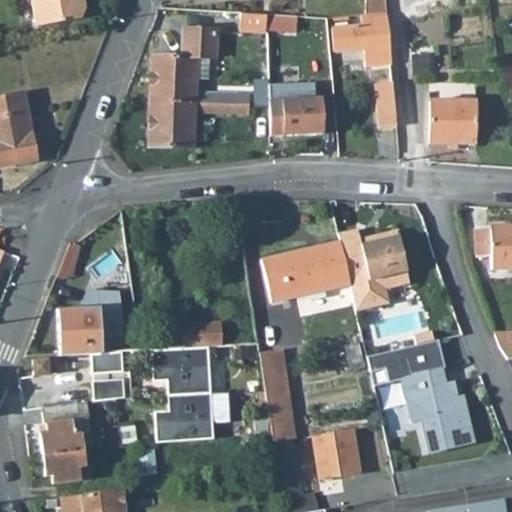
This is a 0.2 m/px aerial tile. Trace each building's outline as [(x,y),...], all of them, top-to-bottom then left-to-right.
[(30,0),(36,27),(78,18),(83,8),(81,0),(30,0)] [(365,0),(364,16),(385,14),(383,0),(365,0)] [(238,31),(266,33),(266,15),(239,14),(238,31)] [(332,52),(362,50),(363,63),(377,62),(378,72),(390,70),(390,62),(385,14),(364,16),(360,16),(360,27),(330,29),(332,52)] [(181,58),(151,57),(149,102),(248,105),(248,96),(194,95),(194,80),(207,80),(206,59),(214,59),(215,31),(182,30),(181,58)] [(267,80),(268,106),(269,137),(322,135),(321,99),(279,100),(279,75),(276,75),(276,55),(267,56),(267,80)] [(390,70),(391,78),(399,78),(398,62),(390,62),(390,70)] [(254,106),(268,106),(267,80),(254,80),(254,106)] [(395,127),(392,83),(374,85),(378,129),(395,127)] [(0,168),(34,161),(21,92),(0,96),(0,168)] [(428,101),(428,144),(473,144),(473,102),(428,101)] [(149,102),(147,147),(191,149),(193,114),(248,115),(248,105),(149,102)] [(511,268),(511,225),(474,227),(475,257),(489,257),(489,270),(511,268)] [(337,234),(339,242),(349,285),(355,311),(388,304),(385,289),(408,284),(396,231),(371,237),(372,242),(360,245),(359,239),(357,230),(337,234)] [(372,242),(371,237),(359,239),(360,245),(372,242)] [(260,260),(270,303),(349,285),(339,242),(260,260)] [(72,246),(67,244),(55,278),(70,281),(78,248),(72,246)] [(77,310),(56,311),(58,355),(90,353),(100,353),(98,309),(97,309),(96,289),(81,290),(77,310)] [(193,348),(219,346),(218,324),(181,326),(183,348),(193,348)] [(415,335),(418,346),(438,341),(435,330),(415,335)] [(511,333),(494,334),(499,347),(506,359),(511,358),(511,333)] [(418,346),(368,358),(374,384),(401,378),(411,423),(421,420),(428,452),(472,442),(460,392),(455,394),(452,382),(444,384),(440,370),(444,369),(438,341),(418,346)] [(183,348),(151,350),(152,380),(166,380),(167,396),(209,394),(208,372),(195,373),(193,348),(183,348)] [(280,350),(258,353),(270,436),(272,443),(294,438),(280,350)] [(100,353),(90,353),(92,373),(122,372),(121,352),(100,353)] [(47,359),(31,360),(32,376),(47,376),(47,375),(47,361),(47,359)] [(47,375),(57,374),(57,361),(47,361),(47,375)] [(122,372),(92,373),(92,380),(123,379),(129,378),(129,371),(122,372)] [(123,379),(92,380),(93,402),(115,399),(124,398),(123,379)] [(227,393),(209,394),(211,422),(228,421),(227,393)] [(209,394),(167,396),(168,413),(154,413),(155,444),(212,440),(209,394)] [(37,433),(40,455),(82,449),(80,435),(89,434),(84,403),(41,409),(44,432),(37,433)] [(318,481),(358,475),(351,430),(311,436),(318,481)] [(80,435),(82,449),(91,448),(89,434),(80,435)] [(84,461),(82,449),(40,455),(44,476),(51,476),(52,484),(79,481),(77,468),(84,467),(84,461)] [(137,452),(139,477),(155,476),(152,450),(137,452)] [(292,456),(280,460),(293,500),(306,496),(292,456)] [(77,468),(79,481),(92,479),(89,461),(84,461),(84,467),(77,468)] [(123,511),(121,491),(59,499),(60,511),(123,511)] [(289,501),(292,511),(311,511),(307,496),(289,501)] [(505,511),(503,500),(429,511),(505,511)]
